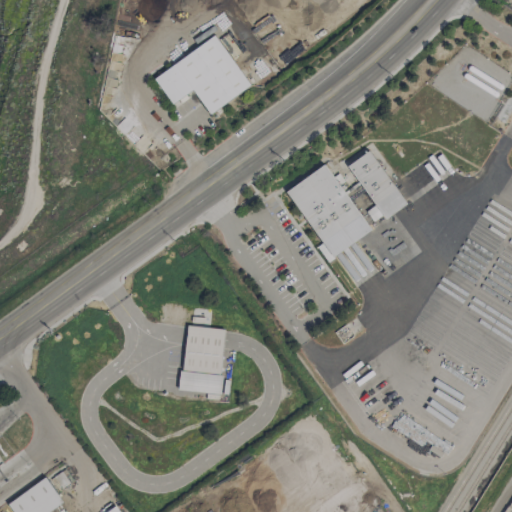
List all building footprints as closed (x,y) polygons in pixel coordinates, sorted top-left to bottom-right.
[(193,90),(209,114),(250,86),(216,35),(153,77),(172,104),(193,90)] [(406,204),(370,150),(348,165),(384,219),(406,204)] [(321,243),(316,246),(326,261),(370,231),(326,164),(286,190),(321,243)] [(180,390),(219,393),(224,329),(185,326),(180,390)] [(8,504),(13,511),(49,511),(63,502),(45,477),(8,504)]
